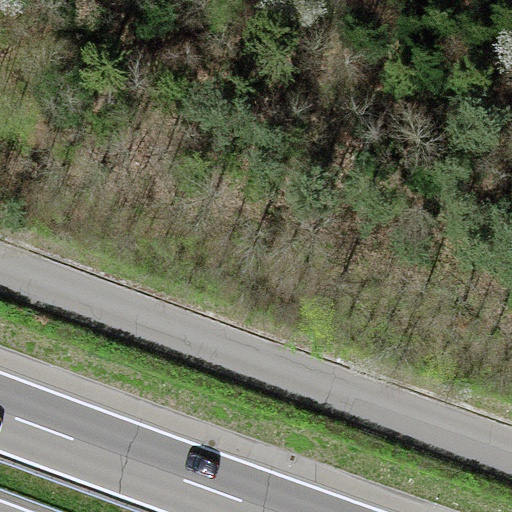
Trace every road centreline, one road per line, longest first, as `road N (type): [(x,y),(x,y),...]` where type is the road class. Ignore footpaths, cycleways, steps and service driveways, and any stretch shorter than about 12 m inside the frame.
road 1 (unclassified): [(511,462),(0,267)]
road 2 (motorway): [(268,511),(0,413)]
